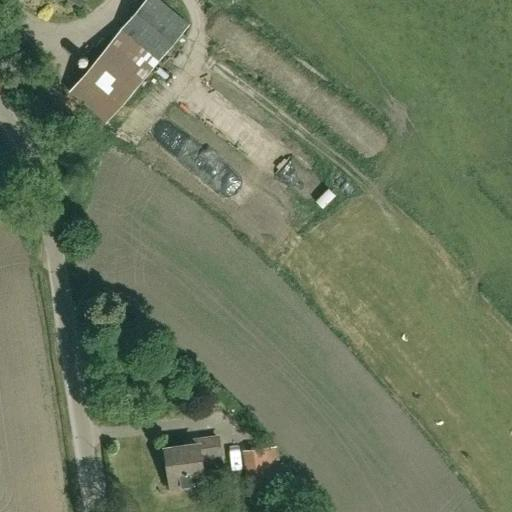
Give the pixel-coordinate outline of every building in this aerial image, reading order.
[(190,24),(161,0),(145,0),(69,91),(106,122),(190,24)] [(317,111),(330,94),(321,87),(308,104),(317,111)] [(352,173),(343,178),(354,195),(363,190),(352,173)] [(158,352),(172,367),(179,361),(166,345),(158,352)] [(169,475),(171,488),(186,485),(185,473),(203,471),(201,454),(220,451),(218,438),(185,443),(185,446),(165,449),(169,475)] [(278,447),(275,446),(243,450),(248,487),(286,482),(284,463),(280,463),(278,447)]
